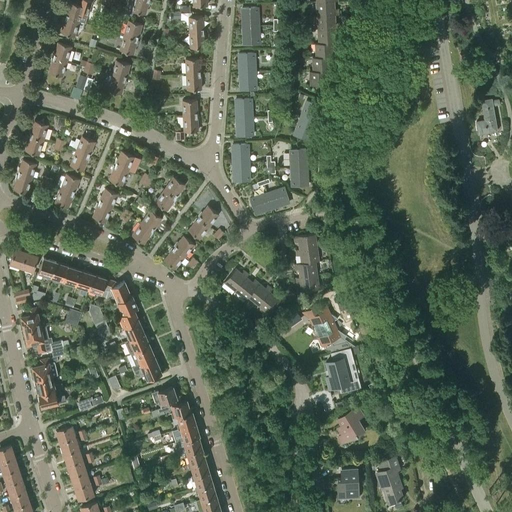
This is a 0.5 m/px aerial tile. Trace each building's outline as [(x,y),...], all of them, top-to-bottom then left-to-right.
[(66,16),(65,17),(78,21),(85,23),(92,2),(85,0),(80,0),(79,5),(70,2),(67,11),(66,11),(65,15),(66,16)] [(148,0),(134,0),(131,10),(144,14),(147,5),(149,6),(150,1),(148,0)] [(316,2),(317,15),(338,14),(338,9),(334,9),(334,1),(337,1),(316,2)] [(241,8),(242,26),(258,26),(257,7),(241,8)] [(317,15),(317,29),(339,28),(338,22),(335,23),(334,15),(338,15),(338,14),(317,15)] [(189,17),(189,32),(202,31),(202,30),(204,30),(204,25),(202,25),(202,16),(189,17)] [(73,36),(78,21),(65,17),(65,19),(64,18),(62,23),(64,23),(61,32),(73,36)] [(124,35),(136,39),(137,37),(139,38),(140,33),(138,33),(141,24),(128,20),(126,26),(121,25),(119,33),(124,35)] [(259,44),(258,30),(258,26),(242,26),(243,45),(259,44)] [(339,29),(339,28),(317,29),(318,43),(333,43),(340,43),(339,36),(336,36),(335,29),(339,29)] [(202,33),(202,31),(189,32),(190,48),(203,47),(203,38),(205,38),(205,33),(202,33)] [(136,40),(136,39),(124,35),(119,50),(132,54),(135,45),(136,46),(138,41),(136,40)] [(54,56),(53,57),(66,61),(70,46),(58,42),(55,51),(53,51),(52,55),(54,56)] [(333,50),(333,43),(318,43),(315,43),(315,57),(330,57),(337,57),(337,50),(333,50)] [(238,53),(239,72),(255,71),(254,53),(238,53)] [(61,76),(66,61),(53,57),(53,59),(51,58),(50,63),(52,64),(49,72),(61,76)] [(330,64),(330,57),(315,57),(312,57),(313,71),(327,71),(334,71),(334,64),(330,64)] [(185,58),(186,74),(199,74),(199,72),(201,72),(201,67),(199,67),(199,58),(185,58)] [(112,75),(124,79),(125,77),(127,78),(128,73),(126,73),(129,64),(116,60),(112,75)] [(256,90),(255,72),(255,71),(239,72),(240,90),(256,90)] [(328,78),(327,71),(313,71),(309,71),(310,85),(331,84),(331,78),(328,78)] [(79,74),(75,87),(83,89),(87,76),(79,74)] [(199,75),(199,74),(186,74),(187,90),(200,89),(199,80),(202,80),(201,75),(199,75)] [(124,80),(124,79),(112,75),(107,90),(120,94),(122,85),(124,86),(126,81),(124,80)] [(95,92),(90,90),(87,96),(93,99),(95,92)] [(235,99),(236,117),(252,117),(251,98),(235,99)] [(492,100),(491,98),(481,100),(484,120),(476,121),(478,134),(497,131),(493,105),(499,104),(498,99),(492,100)] [(182,100),(183,116),(196,115),(196,114),(198,113),(198,109),(196,109),(195,99),(182,100)] [(306,100),(300,118),(315,123),(321,106),(306,100)] [(196,117),(196,115),(183,116),(184,131),(196,131),(196,122),(198,122),(198,117),(196,117)] [(252,135),(252,120),(252,117),(236,117),(237,136),(252,135)] [(308,141),(315,123),(300,118),(293,135),(308,141)] [(30,134),(30,135),(42,139),(47,124),(34,120),(31,129),(30,129),(29,133),(30,134)] [(37,154),(42,139),(30,135),(29,137),(28,136),(26,141),(28,141),(25,150),(37,154)] [(76,150),(88,155),(89,154),(91,155),(92,150),(90,149),(94,141),(82,136),(76,150)] [(232,144),(232,163),(248,162),(247,144),(232,144)] [(290,150),(290,164),(291,168),(306,167),(306,149),(290,150)] [(87,157),(88,155),(76,150),(70,165),(82,170),(85,161),(88,162),(89,158),(87,157)] [(116,163),(115,165),(127,170),(133,156),(121,151),(118,159),(116,159),(114,163),(116,163)] [(154,164),(158,157),(153,154),(148,161),(154,164)] [(19,173),(18,174),(30,178),(35,163),(23,159),(20,168),(18,168),(17,172),(19,173)] [(249,181),(248,162),(232,163),(233,181),(249,181)] [(121,184),(127,170),(115,165),(114,167),(113,166),(111,170),(113,171),(109,179),(121,184)] [(306,167),(291,168),(291,187),(307,186),(306,167)] [(60,188),(72,193),(73,191),(75,192),(77,188),(75,187),(78,178),(66,173),(60,188)] [(26,193),(30,178),(18,174),(17,176),(16,175),(14,180),(16,180),(14,189),(26,193)] [(164,189),(175,197),(176,196),(177,197),(180,193),(179,192),(184,184),(173,176),(164,189)] [(284,187),(268,192),(267,193),(272,208),(289,202),(284,187)] [(72,194),(72,193),(60,188),(55,202),(67,207),(70,199),(72,199),(74,195),(72,194)] [(99,200),(99,202),(110,207),(117,193),(105,188),(101,196),(100,196),(98,200),(99,200)] [(174,198),(175,197),(164,189),(155,202),(166,210),(171,202),(173,203),(175,199),(174,198)] [(142,190),(138,195),(143,199),(147,194),(142,190)] [(254,214),(272,208),(267,193),(249,199),(254,214)] [(135,202),(141,206),(144,201),(138,197),(135,202)] [(104,222),(110,207),(99,202),(98,204),(96,203),(95,207),(96,208),(92,216),(104,222)] [(199,216),(198,218),(208,226),(218,214),(208,206),(202,213),(201,212),(198,215),(199,216)] [(141,223),(151,230),(152,229),(154,230),(156,226),(155,225),(160,217),(150,210),(141,223)] [(198,238),(208,226),(198,218),(197,219),(196,218),(193,222),(194,223),(188,230),(198,238)] [(150,232),(151,230),(141,223),(132,235),(143,243),(148,235),(149,237),(152,233),(150,232)] [(317,247),(315,233),(294,236),(294,242),(298,242),(299,249),(295,249),(295,250),(317,247)] [(174,246),(173,248),(183,256),(193,244),(183,236),(177,243),(176,242),(173,245),(174,246)] [(317,247),(295,250),(296,256),(299,255),(300,263),(301,263),(315,261),(318,261),(317,247)] [(21,267),(26,252),(14,248),(9,263),(21,267)] [(174,268),(183,256),(173,248),(172,249),(171,248),(168,252),(169,253),(164,260),(174,268)] [(37,256),(26,252),(21,267),(32,271),(37,256)] [(50,276),(55,262),(43,258),(38,272),(50,276)] [(317,275),(315,261),(301,263),(300,263),(294,264),(295,270),(298,269),(299,277),(296,277),(296,278),(317,275)] [(67,266),(55,262),(50,276),(63,280),(67,266)] [(76,285),(80,270),(67,266),(63,280),(76,285)] [(224,282),(235,291),(248,274),(243,270),(241,273),(235,268),(224,282)] [(93,274),(80,270),(76,285),(74,291),(78,292),(81,286),(88,289),(93,274)] [(93,274),(88,289),(101,293),(106,279),(93,274)] [(248,275),(248,274),(235,291),(246,300),(248,297),(259,283),(254,279),(252,282),(246,277),(248,275)] [(319,289),(317,275),(296,278),(297,284),(300,283),(301,291),(319,289)] [(106,279),(101,293),(100,295),(107,297),(111,294),(112,296),(114,295),(117,301),(132,294),(131,294),(130,295),(124,281),(117,284),(116,282),(106,279)] [(248,297),(259,306),(270,292),(272,289),(267,285),(265,288),(259,283),(248,297)] [(15,297),(25,295),(29,294),(28,289),(14,292),(15,297)] [(259,306),(269,314),(271,313),(276,317),(282,310),(277,305),(283,298),(278,294),(275,297),(270,292),(259,306)] [(137,307),(132,294),(117,301),(122,313),(137,307)] [(311,308),(303,312),(310,317),(310,318),(316,322),(312,324),(318,337),(322,346),(332,342),(333,345),(349,341),(348,340),(342,337),(342,336),(343,335),(342,334),(342,333),(341,333),(340,332),(339,332),(338,333),(333,321),(337,319),(329,312),(325,302),(320,304),(319,306),(315,303),(311,308)] [(21,324),(23,331),(45,326),(40,327),(37,313),(35,307),(28,309),(30,314),(21,316),(22,322),(21,324)] [(101,313),(99,307),(89,311),(92,317),(101,313)] [(137,307),(122,313),(119,314),(124,327),(139,321),(134,309),(137,307)] [(79,318),(81,312),(69,308),(67,314),(79,318)] [(287,317),(292,324),(301,319),(296,311),(287,317)] [(104,320),(101,313),(92,317),(95,324),(104,320)] [(77,324),(79,318),(67,314),(65,320),(77,324)] [(98,331),(107,327),(104,320),(95,324),(98,331)] [(144,333),(139,321),(124,327),(130,339),(144,333)] [(48,338),(45,326),(23,331),(24,337),(26,338),(27,344),(36,342),(38,353),(51,350),(63,347),(68,346),(67,340),(62,341),(62,340),(50,342),(49,338),(48,338)] [(110,333),(107,327),(98,331),(101,337),(110,333)] [(144,333),(130,339),(135,351),(149,345),(144,333)] [(149,345),(135,351),(130,353),(135,365),(155,357),(149,345)] [(52,357),(53,357),(64,354),(63,347),(51,350),(52,357)] [(350,347),(334,351),(336,359),(326,361),(328,370),(329,369),(331,375),(326,376),(329,387),(349,382),(343,360),(353,358),(350,347)] [(32,375),(33,380),(51,376),(50,367),(55,366),(53,357),(52,357),(39,360),(40,364),(32,366),(33,373),(32,375)] [(132,366),(134,371),(135,373),(138,374),(144,371),(147,379),(162,373),(155,357),(135,365),(132,366)] [(92,378),(97,376),(98,376),(94,365),(88,367),(92,378)] [(120,387),(115,374),(107,377),(111,387),(115,389),(120,387)] [(53,385),(51,376),(33,380),(34,385),(36,386),(38,393),(54,389),(59,388),(62,387),(61,383),(53,385)] [(159,405),(160,405),(179,398),(177,393),(175,394),(172,386),(158,391),(158,390),(151,392),(155,402),(158,401),(159,405)] [(54,389),(38,393),(38,395),(37,397),(38,401),(39,401),(40,406),(65,400),(64,394),(61,395),(59,388),(54,389)] [(80,409),(103,401),(101,395),(92,398),(91,396),(77,401),(80,409)] [(163,411),(167,410),(168,414),(171,413),(172,417),(175,416),(175,417),(177,416),(186,413),(192,412),(191,411),(189,411),(186,399),(180,401),(179,398),(160,405),(161,407),(156,409),(152,410),(153,416),(164,413),(163,411)] [(341,423),(336,426),(338,429),(340,428),(342,432),(343,431),(344,433),(338,437),(341,442),(354,435),(356,435),(356,436),(357,436),(357,435),(364,430),(357,419),(362,416),(357,406),(338,417),(341,423)] [(122,407),(116,409),(119,419),(125,418),(124,413),(122,408),(122,407)] [(195,422),(192,412),(186,413),(177,416),(179,424),(177,425),(178,428),(195,422)] [(199,434),(195,422),(178,428),(179,432),(181,431),(183,439),(199,434)] [(56,430),(60,442),(74,437),(71,425),(56,430)] [(184,452),(184,453),(202,447),(198,436),(199,435),(199,434),(183,439),(183,440),(181,441),(182,444),(184,444),(186,451),(184,452)] [(78,448),(74,437),(60,442),(63,453),(78,448)] [(0,460),(14,456),(10,445),(0,447),(0,460)] [(205,459),(202,447),(184,453),(185,456),(188,456),(190,463),(188,464),(205,459)] [(63,453),(67,464),(82,460),(78,448),(63,453)] [(131,456),(134,467),(140,466),(137,454),(131,456)] [(380,470),(377,471),(388,502),(403,497),(397,481),(400,481),(396,470),(399,468),(395,455),(378,461),(380,470)] [(18,468),(14,456),(0,460),(0,463),(3,472),(18,468)] [(191,476),(209,471),(205,459),(188,464),(189,468),(191,467),(194,475),(191,476)] [(86,471),(82,460),(67,464),(71,476),(86,471)] [(356,467),(341,468),(341,478),(337,478),(338,497),(358,496),(356,467)] [(21,479),(18,468),(3,472),(7,484),(21,479)] [(71,476),(75,487),(89,482),(86,471),(71,476)] [(212,483),(209,471),(191,476),(192,480),(195,479),(197,487),(195,488),(212,483)] [(25,490),(21,479),(7,484),(10,495),(25,490)] [(93,494),(89,482),(75,487),(78,499),(93,494)] [(198,499),(198,500),(216,495),(212,483),(195,488),(196,492),(198,491),(201,499),(198,499)] [(29,502),(25,490),(10,495),(14,506),(29,502)] [(219,507),(216,495),(198,500),(199,504),(202,503),(204,511),(202,511),(219,507)] [(157,507),(155,500),(147,503),(149,509),(157,507)] [(81,506),(82,511),(98,511),(95,501),(81,506)] [(32,511),(29,502),(14,506),(15,511),(32,511)]
